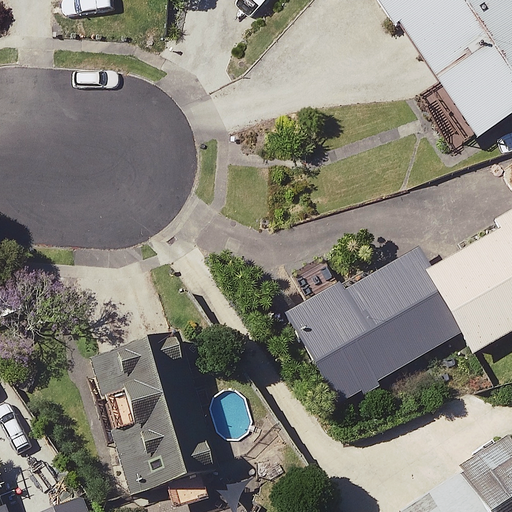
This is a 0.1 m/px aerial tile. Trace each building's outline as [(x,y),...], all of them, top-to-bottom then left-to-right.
[(358,0),(390,44),(396,39),(478,153),(511,128),(511,2),(510,0),(358,0)] [(511,337),(511,214),(492,226),(499,238),(431,275),(419,253),(286,327),(334,413),(459,343),(469,361),(511,337)] [(217,481),(175,354),(114,374),(135,439),(116,445),(137,507),(217,481)] [(511,410),(500,418),(511,439),(511,438),(511,410)] [(511,511),(511,453),(404,511),(511,511)]
